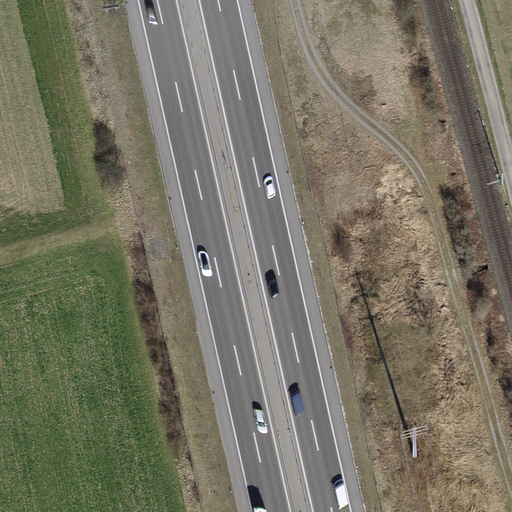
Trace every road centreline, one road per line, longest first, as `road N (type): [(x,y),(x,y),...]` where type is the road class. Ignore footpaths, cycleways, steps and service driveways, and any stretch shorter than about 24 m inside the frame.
road 1 (track): [(290,0),(299,39),(340,104),(404,155),(511,490)]
road 2 (motorway): [(158,0),(272,511)]
road 3 (motorway): [(333,511),(219,0)]
road 4 (track): [(511,171),(466,0)]
road 5 (track): [(117,228),(0,259)]
